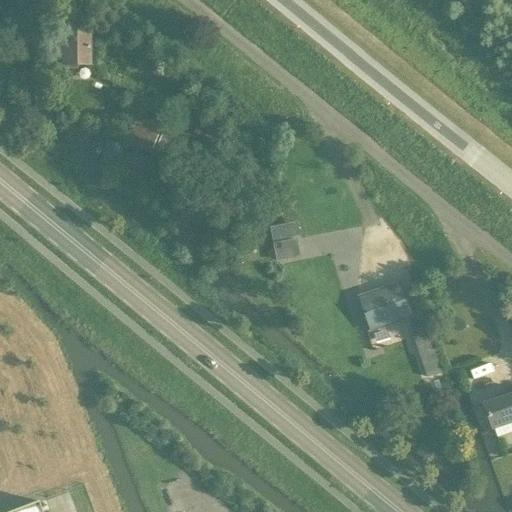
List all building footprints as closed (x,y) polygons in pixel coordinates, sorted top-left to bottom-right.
[(23,10),(1,16),(7,39),(30,32),(23,10)] [(88,33),(62,34),(63,69),(76,68),(76,64),(92,64),(92,39),(88,39),(88,33)] [(2,66),(0,68),(0,75),(23,93),(29,86),(2,66)] [(158,127),(137,119),(128,142),(149,150),(158,127)] [(155,148),(180,157),(189,135),(164,126),(155,148)] [(253,146),(235,136),(227,151),(245,160),(253,146)] [(298,223),(268,228),(271,242),(300,237),(298,223)] [(299,241),(273,245),(275,261),(276,263),(302,258),(302,256),(299,241)] [(372,329),(412,315),(402,284),(361,297),(372,329)] [(415,329),(411,330),(427,378),(444,372),(440,361),(428,324),(415,329)] [(511,394),(485,404),(494,429),(511,423),(511,394)] [(10,511),(41,511),(38,502),(10,511)]
